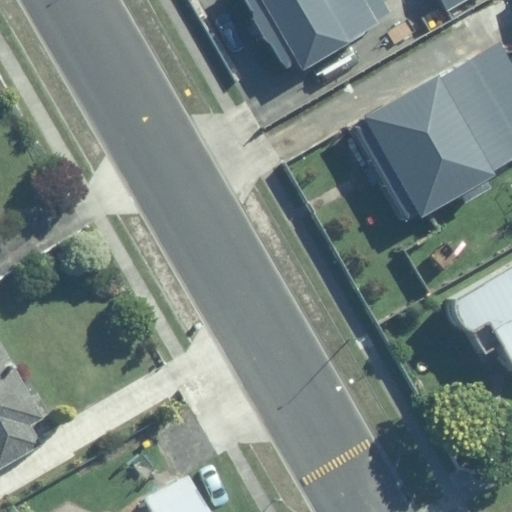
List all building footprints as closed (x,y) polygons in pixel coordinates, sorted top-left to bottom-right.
[(237,0),(280,72),(381,11),(374,0),(237,0)] [(436,0),(444,13),(452,9),(466,0),(436,0)] [(511,68),(496,40),(342,123),(396,223),(511,160),(511,68)] [(511,256),(442,298),(442,299),(441,300),(441,301),(440,303),(440,304),(440,305),(440,306),(440,308),(440,309),(440,310),(440,312),(441,313),(441,314),(441,315),(442,316),(442,318),(443,319),(444,320),(444,321),(445,322),(446,323),(447,324),(448,325),(449,326),(450,327),(451,327),(452,328),(453,329),(454,329),(455,330),(457,330),(458,331),(459,331),(460,331),(462,331),(472,355),(490,347),(500,368),(501,368),(502,369),(503,369),(504,369),(505,370),(506,370),(507,370),(509,370),(510,370),(511,370),(511,369),(511,256)] [(33,423),(0,365),(0,467),(30,449),(20,430),(33,423)] [(204,511),(184,475),(139,499),(145,511),(143,511),(134,511),(131,506),(120,511),(204,511)]
